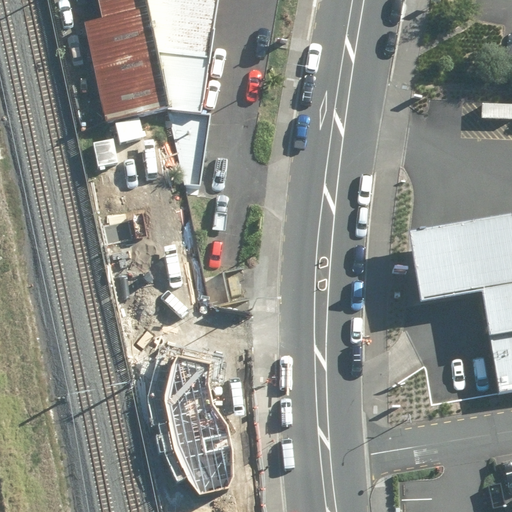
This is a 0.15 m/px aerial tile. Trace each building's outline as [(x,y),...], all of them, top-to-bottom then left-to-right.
[(165,116),(141,0),(99,0),(104,22),(85,25),(106,127),(165,116)] [(146,0),(184,186),(202,188),(209,118),(201,116),(223,0),(146,0)] [(511,105),(482,104),(482,119),(511,119),(511,105)] [(186,245),(161,124),(114,133),(138,254),(186,245)] [(489,293),(496,332),(497,339),(511,336),(511,218),(419,234),(431,303),(489,293)] [(155,297),(124,302),(128,326),(159,321),(155,297)] [(511,392),(511,328),(496,332),(497,339),(507,393),(511,392)] [(199,494),(228,488),(234,477),(233,451),(228,426),(212,405),(209,384),(213,362),(176,355),(166,391),(164,399),(174,448),(187,477),(199,494)]
